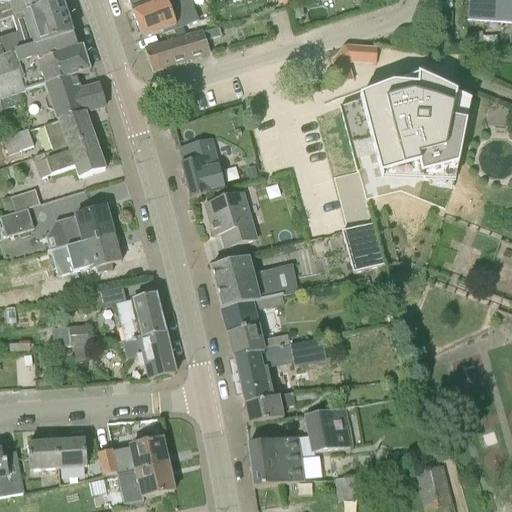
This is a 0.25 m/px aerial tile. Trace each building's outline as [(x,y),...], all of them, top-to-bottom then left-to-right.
[(60,0),(1,0),(0,3),(0,5),(0,8),(0,7),(0,23),(23,16),(23,15),(62,3),(60,0)] [(126,0),(131,12),(161,0),(163,0),(164,1),(166,0),(167,0),(168,1),(171,0),(126,0)] [(164,36),(197,23),(195,17),(188,0),(171,0),(168,1),(167,0),(166,0),(164,1),(163,0),(161,0),(131,12),(142,41),(163,33),(164,36)] [(311,0),(281,0),(283,9),(312,4),(311,0)] [(511,0),(469,0),(468,14),(511,16),(511,0)] [(0,58),(72,36),(72,37),(72,36),(62,3),(23,15),(23,16),(28,31),(0,39),(0,58)] [(294,21),(304,20),(303,10),(292,11),(294,21)] [(218,29),(212,30),(212,28),(201,31),(196,33),(144,52),(152,74),(209,55),(205,43),(221,39),(218,29)] [(436,47),(448,47),(449,31),(436,30),(436,47)] [(0,101),(18,95),(25,93),(44,87),(45,88),(74,79),(89,74),(81,49),(76,51),(72,37),(72,36),(0,58),(0,101)] [(332,64),(336,85),(336,86),(352,82),(350,68),(352,65),(376,65),(376,50),(344,49),(332,64)] [(410,77),(340,108),(353,162),(374,157),(379,178),(417,169),(421,183),(427,184),(425,177),(456,170),(466,128),(452,124),(458,99),(410,77)] [(52,111),(57,124),(85,114),(105,107),(99,87),(79,93),(74,79),(45,88),(50,103),(44,104),(47,112),(52,111)] [(21,106),(18,96),(18,95),(0,101),(0,106),(2,112),(21,106)] [(53,153),(43,157),(45,163),(95,144),(87,119),(85,116),(85,114),(57,124),(45,128),(53,153)] [(33,148),(28,133),(2,140),(8,157),(33,148)] [(184,165),(180,166),(189,201),(223,192),(210,141),(180,150),(184,165)] [(105,172),(95,144),(45,163),(43,157),(35,160),(36,163),(42,181),(75,170),(77,175),(79,181),(105,172)] [(256,168),(247,170),(249,181),(258,179),(256,168)] [(15,215),(27,211),(40,207),(35,192),(10,200),(15,215)] [(225,251),(255,242),(242,196),(205,207),(215,239),(221,237),(225,251)] [(57,251),(66,249),(81,245),(114,236),(106,209),(95,212),(92,205),(80,211),(81,215),(74,217),(75,218),(54,224),(52,229),(57,251)] [(34,231),(27,211),(15,215),(0,219),(0,221),(6,240),(34,231)] [(353,275),(384,267),(373,225),(341,234),(353,275)] [(112,273),(112,266),(121,263),(114,236),(81,245),(66,249),(57,251),(49,253),(54,277),(59,280),(89,272),(96,270),(96,275),(112,273)] [(241,248),(228,252),(231,263),(244,260),(241,248)] [(210,270),(221,312),(282,299),(281,298),(298,295),(296,288),(280,291),(276,271),(253,276),(249,260),(210,270)] [(397,309),(415,301),(421,284),(422,283),(403,276),(389,280),(387,281),(390,295),(397,309)] [(116,307),(125,345),(139,342),(164,335),(155,298),(132,303),(126,304),(116,307)] [(262,342),(259,328),(255,313),(283,307),(282,299),(221,312),(227,335),(234,359),(289,347),(288,347),(286,337),(262,342)] [(70,348),(70,349),(90,348),(90,328),(68,329),(69,336),(59,337),(60,349),(70,348)] [(139,372),(145,371),(148,383),(175,377),(164,335),(139,342),(125,345),(122,346),(118,346),(119,350),(123,350),(126,362),(136,360),(139,372)] [(234,359),(244,407),(273,400),(271,388),(267,389),(263,371),(293,365),(292,360),(323,355),(321,341),(289,347),(234,359)] [(94,350),(80,351),(80,362),(95,361),(94,350)] [(413,387),(401,389),(403,400),(415,397),(413,387)] [(292,396),(273,400),(244,407),(248,426),(283,419),(281,410),(295,408),(292,396)] [(307,440),(308,446),(310,456),(353,449),(345,411),(303,418),(307,440)] [(88,469),(85,440),(56,443),(58,472),(88,469)] [(304,484),(301,459),(299,443),(298,440),(247,447),(253,490),(304,484)] [(103,479),(116,476),(167,465),(162,442),(130,449),(130,450),(112,454),(112,453),(98,457),(103,479)] [(27,446),(30,474),(58,472),(56,443),(27,446)] [(19,460),(6,463),(6,462),(5,463),(2,453),(0,452),(0,499),(24,495),(21,481),(22,481),(19,460)] [(401,454),(386,456),(388,474),(404,472),(401,454)] [(126,490),(138,487),(141,501),(174,493),(167,465),(116,476),(117,478),(123,477),(126,490)] [(443,476),(418,484),(427,511),(436,511),(453,506),(443,476)]
